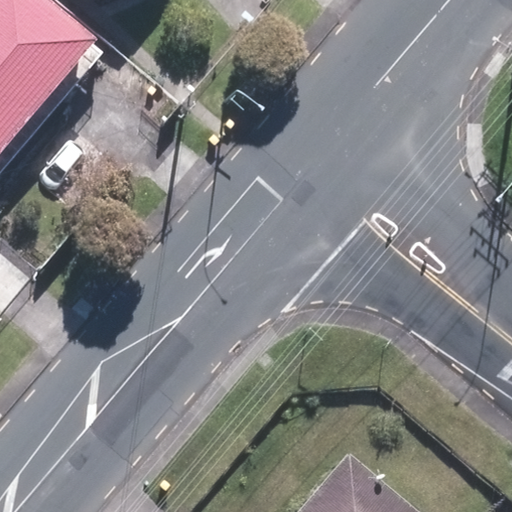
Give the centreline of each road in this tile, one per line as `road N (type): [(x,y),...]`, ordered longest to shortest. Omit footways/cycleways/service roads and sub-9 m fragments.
road 1 (secondary): [(26,511),(284,193)]
road 2 (tertiary): [(335,134),(452,237),(478,316)]
road 3 (tertiary): [(478,316),(410,290),(343,246),(284,193)]
road 4 (secondary): [(335,134),(450,0)]
